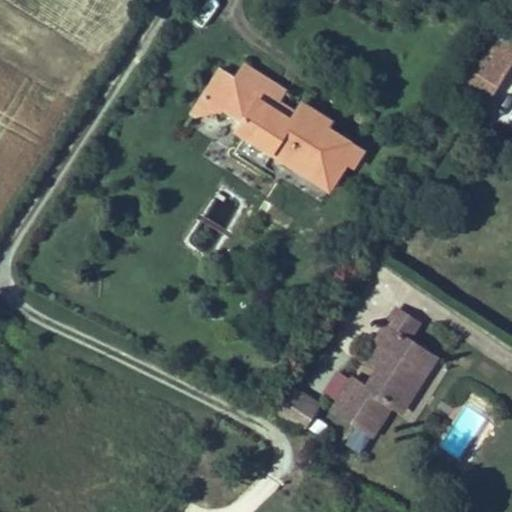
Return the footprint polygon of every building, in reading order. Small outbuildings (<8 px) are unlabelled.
[(207,0),(206,0),(189,21),(198,28),(216,6),(207,0)] [(449,96),(466,107),(480,116),(511,65),(511,43),(490,30),(449,96)] [(236,87),(222,78),(206,102),(243,126),(238,136),(246,141),(273,158),(305,179),(310,170),(339,189),(351,168),(357,171),(366,156),(339,138),(340,134),(309,114),(303,123),(285,111),(266,98),(271,89),(245,73),(236,87)] [(271,89),(266,98),(285,111),(291,102),(271,89)] [(273,158),(246,141),(234,161),(260,179),(273,158)] [(310,170),(305,179),(333,198),(339,189),(310,170)] [(410,339),(391,325),(362,368),(375,377),(359,401),(345,392),(325,422),(362,448),(382,418),(388,423),(411,389),(404,384),(416,366),(399,355),(410,339)] [(411,389),(388,423),(392,425),(427,373),(416,366),(404,384),(411,389)] [(275,412),(302,430),(320,404),(293,386),(275,412)]
